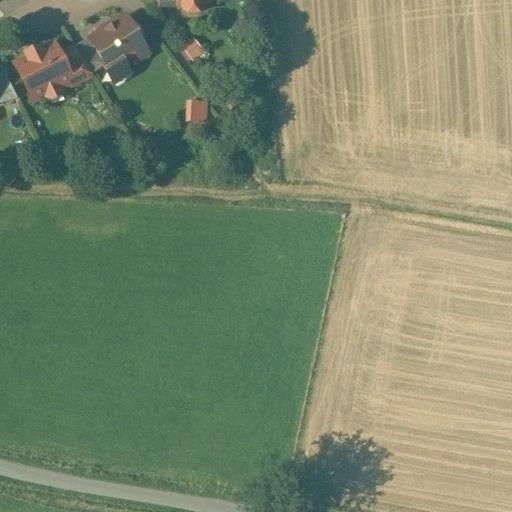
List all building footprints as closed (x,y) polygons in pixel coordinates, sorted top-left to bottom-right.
[(158,0),(159,8),(182,6),(183,11),(187,15),(198,14),(202,10),(202,4),(206,4),(205,0),(158,0)] [(90,41),(89,42),(105,67),(112,77),(148,54),(126,19),(90,41)] [(193,60),(206,53),(197,36),(184,43),(193,60)] [(89,39),(74,49),(90,76),(105,67),(89,42),(90,41),(89,39)] [(39,50),(25,57),(27,61),(14,67),(32,103),(68,85),(72,83),(58,56),(54,47),(41,54),(39,50)] [(74,49),(73,48),(58,56),(72,83),(68,85),(70,90),(92,79),(90,76),(74,49)]
